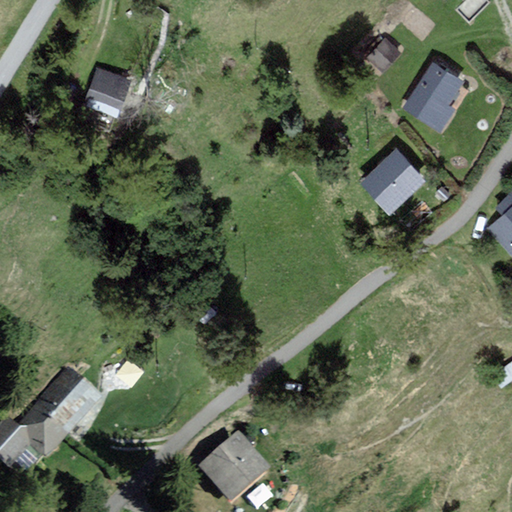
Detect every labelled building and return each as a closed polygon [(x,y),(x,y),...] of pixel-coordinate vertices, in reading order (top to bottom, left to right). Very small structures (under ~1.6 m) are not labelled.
[(396,56),(401,42),(384,36),(379,50),(396,56)] [(443,123),(468,70),(430,52),(405,105),(443,123)] [(120,109),(133,71),(97,60),(84,97),(120,109)] [(391,205),(429,170),(399,139),(361,174),(391,205)] [(511,244),(511,198),(489,222),(511,244)] [(7,410),(0,418),(0,456),(9,464),(27,444),(44,458),(105,392),(70,360),(17,418),(7,410)] [(233,500),(273,463),(239,427),(199,463),(233,500)]
